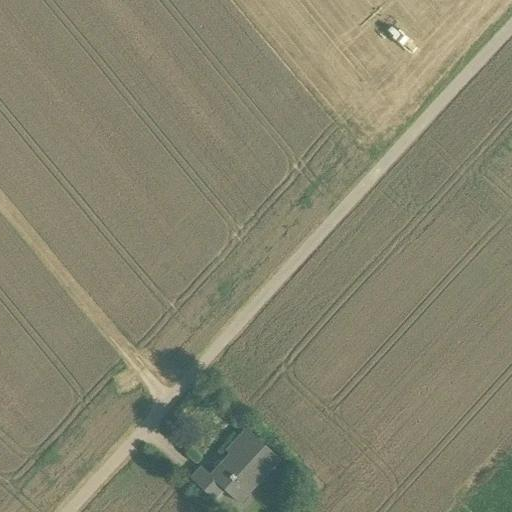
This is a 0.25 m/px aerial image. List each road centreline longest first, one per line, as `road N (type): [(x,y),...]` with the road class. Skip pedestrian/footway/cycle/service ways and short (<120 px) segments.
road 1 (track): [(169,404),(511,27)]
road 2 (track): [(169,404),(0,196)]
